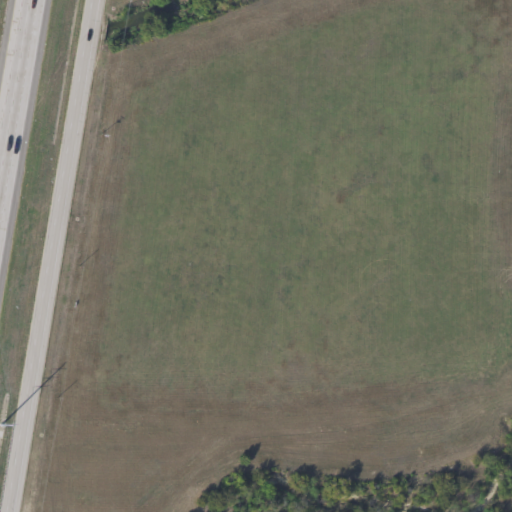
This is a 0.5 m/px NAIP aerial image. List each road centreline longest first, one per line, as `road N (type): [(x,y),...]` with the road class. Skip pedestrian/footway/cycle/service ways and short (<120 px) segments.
road 1 (secondary): [(7,511),(96,0)]
road 2 (motorway): [(0,198),(33,0)]
